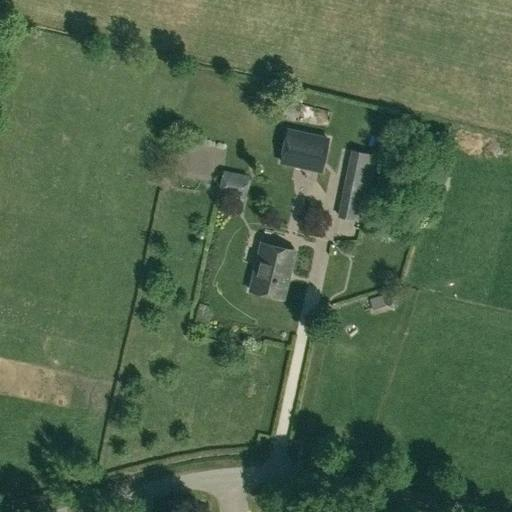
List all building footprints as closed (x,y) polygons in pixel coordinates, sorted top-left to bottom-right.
[(300,105),(283,101),(280,114),(296,119),(300,105)] [(320,174),(327,142),(287,133),(280,165),(320,174)] [(249,176),(223,170),(218,193),(244,199),(249,176)] [(341,213),(356,215),(358,197),(343,195),(341,213)] [(288,271),(293,249),(261,242),(249,290),(282,298),(286,280),(284,279),(286,271),(288,271)] [(396,308),(400,295),(389,292),(386,306),(396,308)]
